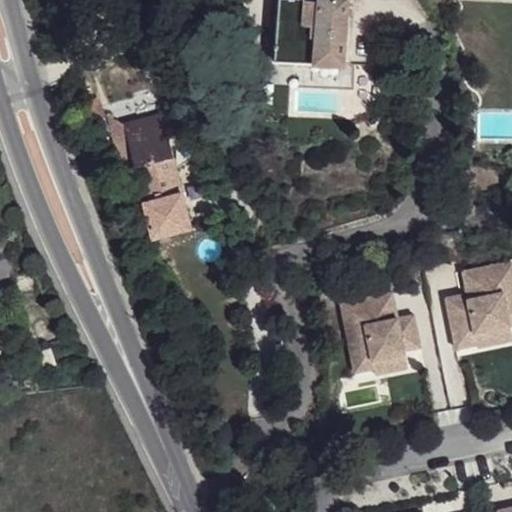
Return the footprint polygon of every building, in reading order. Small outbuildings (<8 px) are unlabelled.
[(345,0),(276,0),(274,59),(342,63),(345,0)] [(162,118),(125,127),(133,164),(153,236),(192,226),(162,118)] [(133,164),(125,127),(109,120),(122,177),(135,174),(133,164)] [(215,159),(200,156),(204,175),(214,172),(213,169),(222,165),(215,159)] [(511,263),(511,257),(460,267),(463,283),(467,283),(468,289),(464,289),(443,294),(453,345),(475,341),(473,329),(507,322),(502,298),(511,295),(511,263)] [(391,290),(339,300),(352,369),(373,365),(371,356),(403,350),(402,347),(418,344),(412,311),(396,314),(391,315),(390,306),(394,304),(391,290)] [(511,295),(502,298),(507,322),(511,320),(511,295)] [(507,322),(473,329),(475,341),(476,343),(510,336),(507,322)] [(52,365),(46,348),(31,355),(36,372),(52,365)] [(403,350),(371,356),(373,365),(374,371),(406,365),(403,350)] [(511,511),(511,502),(495,506),(496,511),(511,511)]
